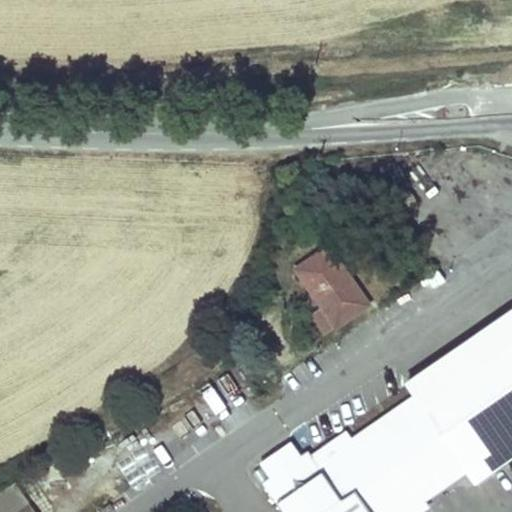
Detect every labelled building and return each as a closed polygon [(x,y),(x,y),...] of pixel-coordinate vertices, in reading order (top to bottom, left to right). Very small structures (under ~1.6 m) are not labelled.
[(356,189),(357,199),(368,198),(368,205),(391,204),(389,187),(356,189)] [(330,248),(297,270),(323,306),(312,314),(326,334),(364,307),(347,283),(352,279),(330,248)] [(352,279),(347,283),(364,307),(369,305),(352,279)] [(371,511),(370,510),(378,504),(383,511),(413,511),(451,486),(429,455),(448,441),(470,474),(475,482),(511,456),(511,312),(409,384),(416,396),(392,411),(400,422),(364,447),(356,438),(318,463),(313,458),(309,456),(306,455),(303,457),(294,464),(296,467),(283,476),(280,474),(269,480),(267,492),(281,511),(371,511)] [(392,411),(356,438),(364,447),(400,422),(392,411)] [(429,455),(451,486),(470,474),(448,441),(429,455)] [(260,467),(269,480),(280,474),(283,476),(296,467),(294,464),(303,457),(294,444),(260,467)]
